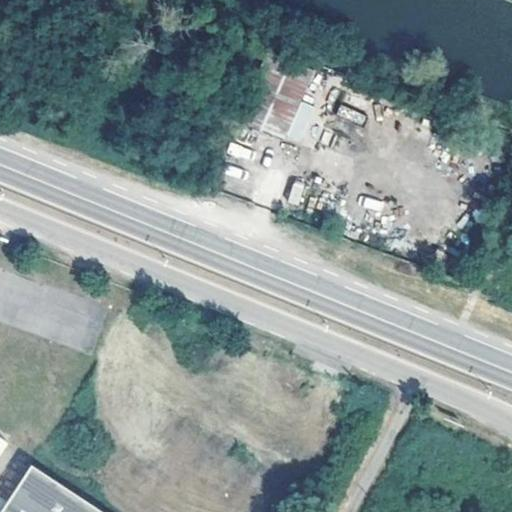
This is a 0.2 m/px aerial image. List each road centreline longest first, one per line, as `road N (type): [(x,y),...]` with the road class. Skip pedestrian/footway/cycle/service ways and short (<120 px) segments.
road 1 (unclassified): [(0,209),(511,421)]
road 2 (secondary): [(511,372),(0,167)]
road 3 (unknown): [(349,511),(417,376)]
